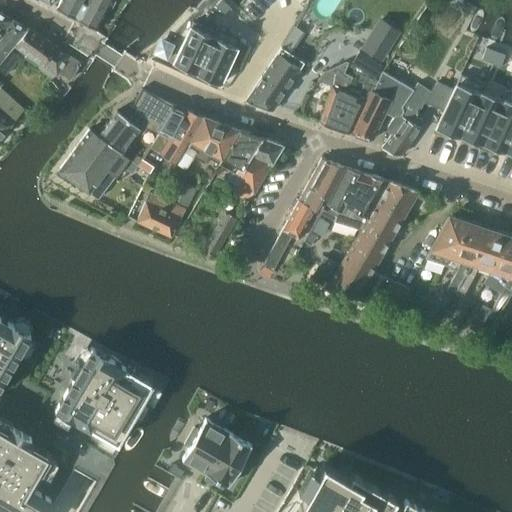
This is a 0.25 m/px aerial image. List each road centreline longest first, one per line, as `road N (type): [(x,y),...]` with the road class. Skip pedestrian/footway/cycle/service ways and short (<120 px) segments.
road 1 (residential): [(16,0),(147,76),(318,138)]
road 2 (residential): [(511,200),(318,138)]
